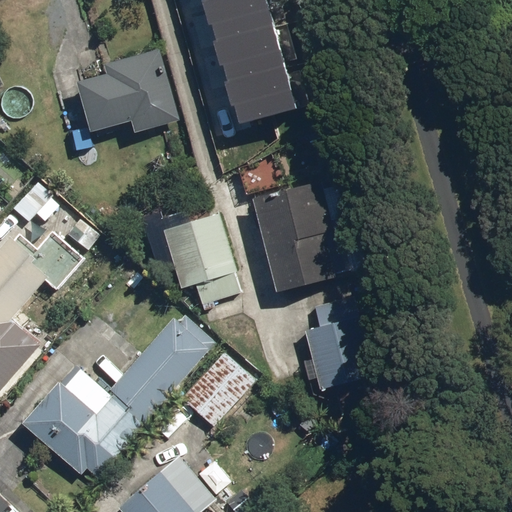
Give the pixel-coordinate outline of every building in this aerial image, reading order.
[(274,0),(264,0),(190,21),(211,97),(295,73),(274,0)] [(109,74),(78,82),(92,131),(134,120),(137,132),(181,120),(161,49),(107,64),(109,74)] [(67,199),(42,178),(18,207),(33,220),(40,211),(50,220),(67,199)] [(321,180),(252,198),(275,292),(358,271),(346,224),(333,227),(321,180)] [(222,213),(167,229),(184,288),(201,283),(207,302),(245,291),(222,213)] [(12,235),(0,249),(0,394),(43,343),(14,318),(48,277),(61,287),(88,255),(56,229),(42,245),(25,232),(18,240),(12,235)] [(323,326),(307,330),(323,390),(380,375),(361,298),(318,309),(323,326)] [(77,362),(25,422),(82,472),(87,467),(100,477),(222,338),(191,311),(182,321),(177,316),(111,391),(77,362)] [(228,352),(187,396),(219,425),(260,381),(228,352)] [(181,454),(120,506),(125,511),(200,511),(218,497),(181,454)]
